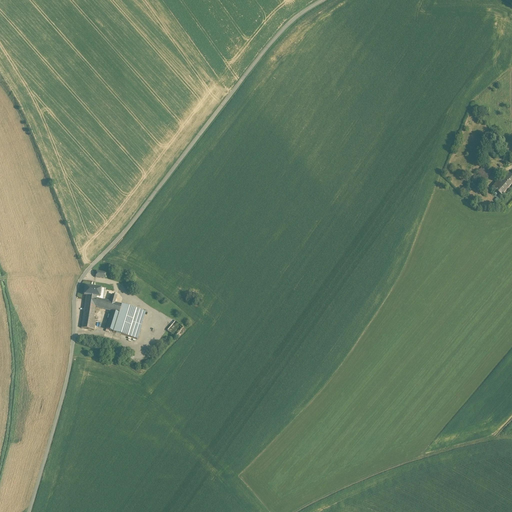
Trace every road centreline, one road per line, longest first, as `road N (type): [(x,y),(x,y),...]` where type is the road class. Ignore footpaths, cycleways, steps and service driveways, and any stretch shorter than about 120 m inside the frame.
road 1 (unclassified): [(322,0),(275,37),(128,229),(83,274),(68,377),(27,511)]
road 2 (track): [(294,511),(390,466),(496,436),(511,421)]
